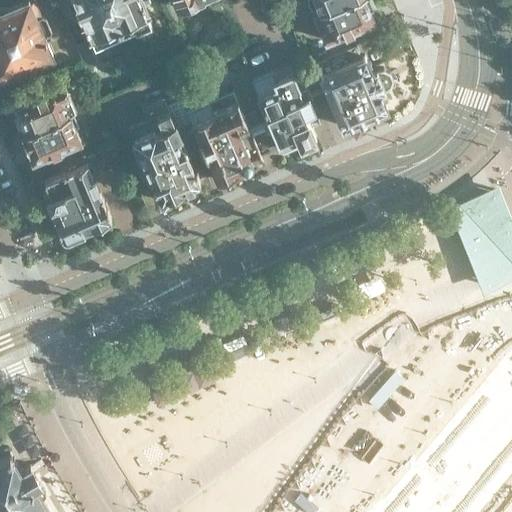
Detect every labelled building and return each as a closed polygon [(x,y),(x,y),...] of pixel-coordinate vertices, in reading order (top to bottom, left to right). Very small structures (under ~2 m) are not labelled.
[(52,54),(43,33),(49,31),(51,28),(45,14),(41,14),(34,0),(23,0),(8,7),(8,6),(6,7),(4,7),(2,7),(0,7),(0,75),(50,54),(50,55),(52,54)] [(122,32),(107,0),(73,0),(75,4),(69,6),(75,19),(81,16),(90,39),(92,39),(97,49),(112,42),(110,37),(122,32)] [(148,15),(141,0),(107,0),(122,32),(133,28),(135,32),(151,25),(146,15),(148,15)] [(286,17),(278,0),(262,0),(272,23),(286,17)] [(311,0),(311,2),(311,3),(311,5),(312,6),(312,7),(313,8),(314,9),(316,9),(317,9),(319,9),(320,11),(322,10),(345,0),(311,0)] [(379,16),(371,0),(345,0),(322,10),(329,25),(319,30),(324,40),(344,31),(345,32),(367,23),(367,21),(379,16)] [(95,61),(87,40),(76,45),(86,69),(93,66),(95,61)] [(384,88),(390,84),(392,77),(389,70),(383,67),(376,69),(371,71),(364,54),(360,56),(356,45),(326,58),(331,69),(320,73),(342,126),(386,107),(379,90),(384,88)] [(305,112),(314,108),(315,108),(309,94),(312,93),(308,84),(299,87),(293,73),(292,73),(289,65),(276,71),(275,69),(252,79),(259,95),(258,95),(278,143),(280,142),(283,149),(300,141),(301,143),(316,136),(305,112)] [(75,109),(63,82),(47,89),(46,88),(22,98),(22,100),(10,106),(14,115),(13,115),(20,131),(73,110),(75,109)] [(262,158),(237,100),(212,111),(208,102),(191,109),(195,118),(192,120),(217,179),(238,170),(237,169),(262,158)] [(200,181),(169,109),(166,110),(164,104),(155,108),(157,114),(128,126),(139,152),(132,155),(141,178),(149,175),(156,190),(153,197),(164,202),(167,195),(200,181)] [(80,138),(76,127),(78,122),(73,110),(20,131),(21,134),(20,134),(18,139),(21,147),(26,149),(28,148),(32,159),(46,153),(47,154),(62,147),(61,146),(80,138)] [(104,205),(90,173),(92,172),(87,161),(44,179),(48,189),(44,191),(43,191),(43,192),(61,233),(68,236),(91,226),(92,227),(99,230),(107,226),(110,219),(110,218),(111,217),(105,204),(104,205)] [(511,217),(499,185),(447,206),(482,292),(511,279),(511,217)] [(336,251),(334,252),(337,258),(339,257),(339,259),(358,251),(357,249),(359,248),(356,243),(354,243),(353,241),(335,249),(336,251)] [(262,283),(260,284),(262,290),(264,289),(265,291),(283,283),(283,281),(284,280),(282,274),(280,275),(279,272),(261,281),(262,283)] [(317,313),(315,314),(318,320),(320,319),(320,321),(339,314),(338,312),(340,311),(337,305),(335,306),(335,304),(316,311),(317,313)] [(150,331),(148,332),(151,338),(153,337),(154,339),(172,331),(171,329),(173,328),(170,322),(169,323),(168,321),(149,329),(150,331)] [(227,353),(225,353),(228,359),(230,358),(231,360),(249,352),(248,350),(250,350),(247,344),(246,345),(245,343),(226,351),(227,353)] [(44,490),(44,489),(30,464),(20,469),(9,451),(0,456),(0,511),(50,511),(41,496),(42,495),(43,493),(44,491),(44,490)]
